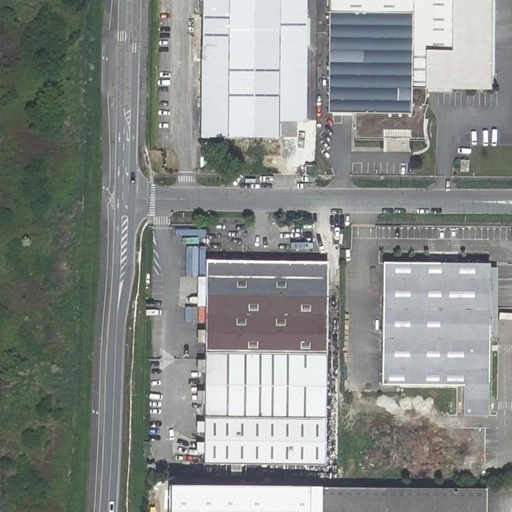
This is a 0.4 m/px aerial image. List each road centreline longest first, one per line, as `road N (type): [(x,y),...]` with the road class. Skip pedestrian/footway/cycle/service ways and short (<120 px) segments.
road 1 (unclassified): [(511,202),(125,198)]
road 2 (secondary): [(107,511),(125,198)]
road 3 (secondary): [(125,198),(129,0)]
